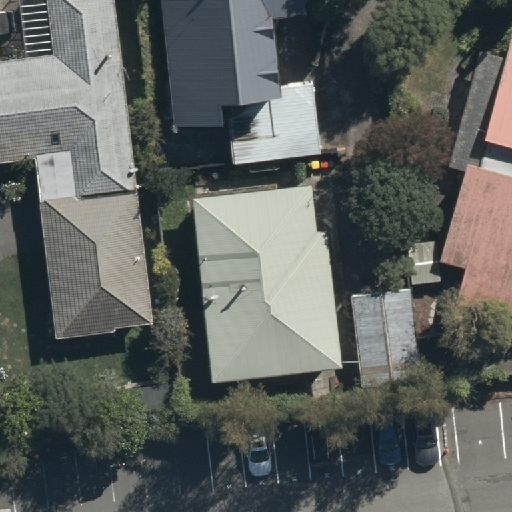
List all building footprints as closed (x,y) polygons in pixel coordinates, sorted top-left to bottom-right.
[(109,0),(16,0),(24,61),(0,63),(0,168),(30,165),(53,344),(152,332),(109,0)] [(157,0),(173,141),(228,135),(230,156),(324,146),(316,76),(278,81),(276,65),(308,61),(301,0),(157,0)] [(511,43),(509,43),(502,64),(476,60),(441,178),(477,184),(449,273),(471,276),(459,308),(511,321),(511,43)] [(309,197),(199,208),(216,381),(338,369),(325,233),(313,234),(309,197)] [(404,285),(349,291),(360,390),(415,384),(404,285)] [(178,383),(110,390),(113,423),(181,416),(178,383)]
